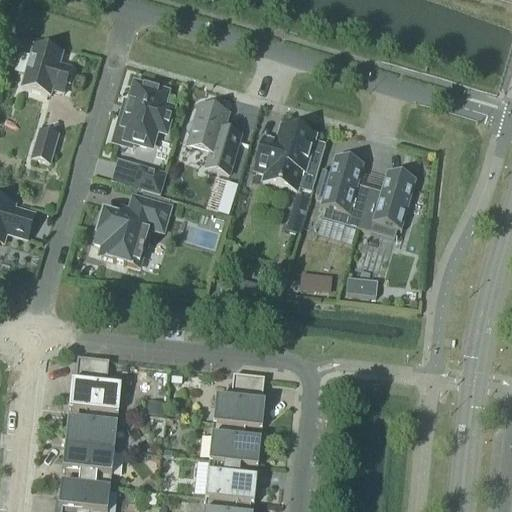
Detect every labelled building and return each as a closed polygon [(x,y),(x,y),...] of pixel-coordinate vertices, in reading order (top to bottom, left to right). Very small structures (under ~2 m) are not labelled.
[(51,94),(63,97),(70,73),(58,69),(61,57),(33,49),(21,92),(49,100),(51,94)] [(120,128),(114,148),(125,152),(127,145),(150,151),(155,134),(164,137),(171,114),(161,112),(165,98),(159,96),(160,92),(142,87),(141,91),(135,90),(130,106),(126,105),(122,121),(125,122),(124,129),(120,128)] [(240,140),(238,140),(222,135),(227,119),(198,110),(194,125),(190,126),(187,129),(186,132),(185,136),(186,139),(189,143),(186,151),(209,157),(205,173),(228,180),(240,140)] [(264,142),(262,150),(254,176),(264,179),(263,184),(262,184),(262,185),(296,195),(302,176),(304,177),(314,142),(280,132),(276,145),(264,142)] [(39,134),(31,163),(48,168),(57,139),(39,134)] [(321,224),(357,234),(369,193),(358,190),(364,170),(334,161),(329,177),(321,175),(314,201),(321,203),(319,213),(323,214),(321,224)] [(138,171),(132,192),(159,200),(165,179),(138,171)] [(369,193),(357,234),(393,245),(396,235),(401,236),(416,185),(386,177),(380,197),(369,193)] [(218,209),(219,209),(230,212),(233,204),(221,200),(218,209)] [(102,250),(99,261),(106,263),(106,264),(114,266),(115,265),(122,267),(122,268),(139,273),(140,269),(140,268),(150,234),(162,237),(170,212),(132,202),(128,215),(121,212),(118,221),(118,220),(102,215),(100,224),(101,224),(99,232),(97,231),(93,248),(100,250),(100,249),(102,250)] [(0,247),(2,248),(5,238),(26,244),(33,219),(12,213),(14,209),(0,205),(0,247)] [(291,217),(302,220),(305,208),(294,205),(291,217)] [(299,293),(316,296),(317,282),(301,280),(299,293)] [(345,299),(375,303),(377,287),(347,284),(345,299)] [(74,387),(71,387),(68,413),(85,414),(117,417),(120,392),(105,391),(108,367),(77,363),(74,387)] [(215,403),(212,428),(244,431),(244,432),(261,433),(264,408),(261,408),(263,383),(232,380),(230,404),(215,403)] [(67,425),(64,450),(113,455),(117,417),(85,414),(84,427),(67,425)] [(212,428),(208,465),(240,469),(257,471),(260,446),(243,444),(244,432),(244,431),(212,428)] [(79,476),(77,488),(77,489),(109,492),(113,455),(64,450),(62,474),(79,476)] [(208,465),(204,503),(236,507),(253,509),(256,483),(239,482),(240,469),(208,465)] [(107,511),(109,492),(77,489),(77,488),(60,487),(57,511),(107,511)] [(204,503),(203,511),(235,511),(236,507),(204,503)]
